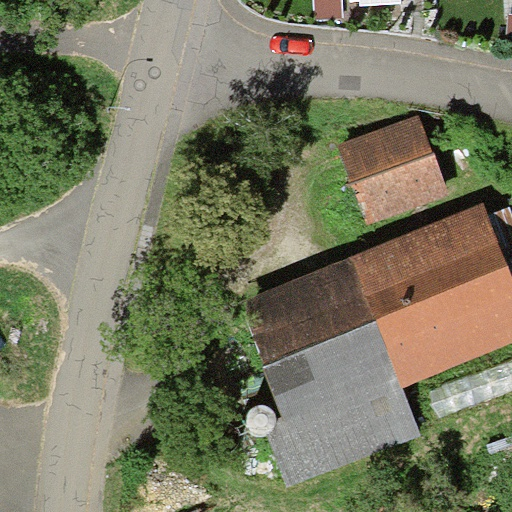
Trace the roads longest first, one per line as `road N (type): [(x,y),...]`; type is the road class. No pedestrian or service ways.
road 1 (residential): [(69,511),(159,44)]
road 2 (residential): [(159,44),(511,98)]
road 3 (track): [(0,244),(135,175)]
